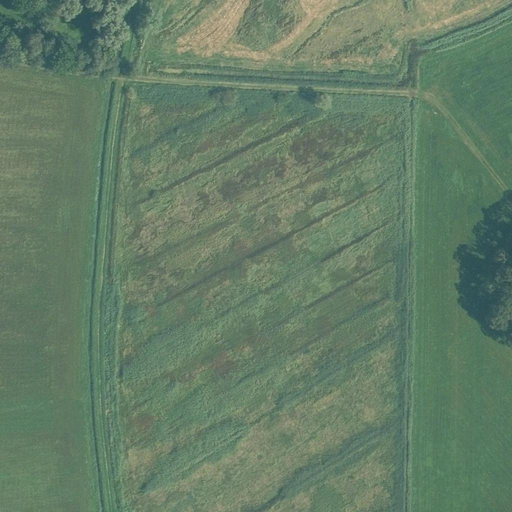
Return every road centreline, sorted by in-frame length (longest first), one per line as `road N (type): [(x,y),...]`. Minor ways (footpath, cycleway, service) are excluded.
road 1 (track): [(134,0),(97,309),(110,511)]
road 2 (track): [(0,55),(122,76),(415,93)]
